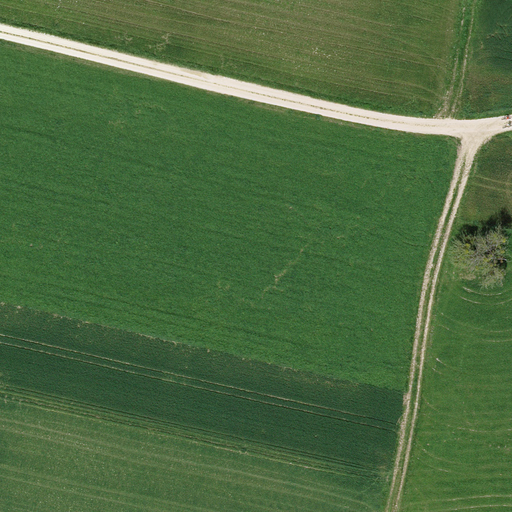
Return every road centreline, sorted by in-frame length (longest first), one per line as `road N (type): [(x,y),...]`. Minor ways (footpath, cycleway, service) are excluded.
road 1 (track): [(0,33),(401,125),(511,119)]
road 2 (track): [(475,127),(428,278),(390,511)]
